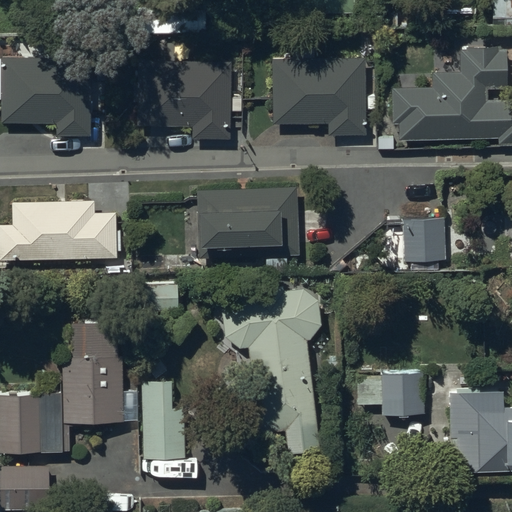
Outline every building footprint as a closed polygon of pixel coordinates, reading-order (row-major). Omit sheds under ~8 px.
[(352,15),(352,0),(285,0),(286,16),(352,15)] [(511,0),(491,0),(491,21),(504,21),(504,28),(511,27),(511,0)] [(160,15),(160,34),(206,34),(206,15),(160,15)] [(398,124),(398,141),(497,139),(497,148),(511,147),(511,100),(488,101),(487,89),(506,89),(505,51),(498,51),(498,48),(465,49),(465,51),(459,51),(460,73),(432,74),(432,88),(390,89),(391,124),(398,124)] [(53,58),(0,58),(0,70),(0,123),(55,124),(55,137),(89,137),(90,80),(52,80),(53,58)] [(364,59),(271,59),(271,126),(327,126),(327,137),(364,137),(364,59)] [(133,104),(136,104),(136,127),(190,128),(190,139),(228,140),(230,63),(137,61),(137,79),(133,79),(133,104)] [(279,268),(278,256),(298,256),(296,188),(197,190),(199,258),(265,257),(266,269),(279,268)] [(0,226),(0,260),(116,259),(116,251),(122,251),(121,231),(116,231),(115,213),(94,214),(94,201),(12,202),(12,226),(0,226)] [(443,217),(402,218),(403,263),(444,262),(443,217)] [(177,311),(177,281),(155,281),(155,312),(177,311)] [(239,349),(247,348),(258,434),(284,431),(287,454),(319,450),(306,340),(309,340),(321,326),(316,301),(303,290),(284,292),(283,287),(250,290),(251,296),(231,299),(221,314),(225,339),(239,349)] [(511,344),(506,345),(506,353),(498,353),(497,366),(511,365),(511,344)] [(0,456),(42,455),(41,423),(123,423),(123,421),(137,421),(137,392),(122,392),(122,358),(60,359),(61,395),(29,396),(29,391),(16,391),(16,399),(0,399),(0,456)] [(345,404),(356,404),(356,405),(381,406),(381,416),(418,416),(418,376),(356,376),(356,390),(345,390),(345,404)] [(141,382),(143,459),(183,458),(183,409),(171,409),(171,382),(141,382)] [(457,438),(457,472),(511,471),(511,405),(502,405),(502,393),(471,393),(471,387),(456,387),(456,394),(449,394),(449,438),(457,438)] [(0,510),(3,510),(3,511),(20,511),(21,510),(48,510),(48,489),(0,489),(0,510)]
